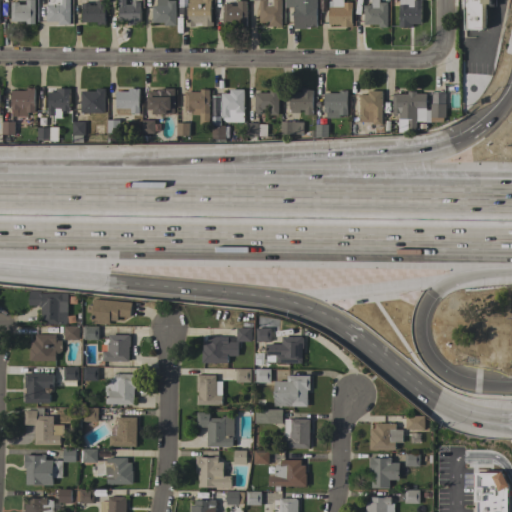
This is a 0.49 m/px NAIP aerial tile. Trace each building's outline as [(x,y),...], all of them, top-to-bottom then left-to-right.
[(35,0),(35,24),(26,24),(26,21),(11,21),(11,2),(19,2),(19,4),(26,4),(26,0),(18,1),(18,0),(35,0)] [(70,0),(70,24),(58,24),(58,21),(46,21),(46,5),(48,5),(48,0),(70,0)] [(82,22),(82,3),(89,3),(89,5),(96,5),(96,0),(105,0),(105,7),(105,25),(97,25),(97,22),(82,22)] [(140,6),(140,19),(141,24),(130,25),(127,25),(127,21),(119,21),(119,5),(118,5),(118,0),(126,0),(126,4),(132,4),(132,2),(140,2),(140,6)] [(176,0),(176,26),(164,26),(164,23),(152,23),(152,6),(157,5),(156,0),(176,0)] [(185,26),(185,23),(186,22),(186,20),(188,20),(187,3),(188,3),(188,0),(211,0),(211,8),(210,8),(211,22),(213,22),(213,26),(185,26)] [(281,0),(282,26),(268,26),(268,22),(259,22),(259,0),(281,0)] [(295,0),(317,0),(317,8),(316,8),(316,26),(306,27),(306,28),(293,29),(293,7),(295,7),(295,0)] [(352,27),(340,27),(340,24),(329,24),(329,1),(332,1),(332,0),(343,0),(343,2),(352,2),(352,27)] [(387,27),(379,27),(379,24),(364,24),(363,5),(371,5),(371,0),(379,0),(379,2),(387,2),(387,27)] [(399,0),(421,0),(421,9),(421,24),(413,24),(413,27),(399,27),(399,0)] [(464,0),(492,0),(492,4),(486,4),(487,28),(483,28),(483,30),(464,30),(464,0)] [(246,26),(237,26),(237,23),(222,23),(222,4),(231,4),(231,7),(237,7),(237,1),(246,1),(246,26)] [(26,90),(26,87),(34,87),(34,107),(34,112),(27,112),(27,116),(11,116),(12,109),(11,109),(11,106),(11,90),(26,90)] [(69,111),(61,111),(61,108),(54,108),(54,115),(47,115),(47,108),(48,108),(48,92),(56,92),(56,88),(69,88),(69,111)] [(104,113),(81,113),(81,91),(96,91),(96,88),(105,88),(104,113)] [(128,91),(128,88),(139,88),(139,107),(139,113),(130,113),(130,108),(116,108),(116,91),(128,91)] [(174,114),(153,114),(153,110),(148,110),(148,91),(157,91),(157,88),(174,88),(174,114)] [(185,111),(185,92),(200,92),(200,89),(209,89),(209,124),(199,124),(199,115),(192,115),(192,111),(185,111)] [(243,122),(225,122),(223,120),(223,118),(221,118),(221,93),(229,93),(229,89),(243,89),(243,122)] [(269,93),(269,90),(278,90),(278,115),(269,115),(269,109),(262,109),(262,112),(259,112),(259,114),(255,114),(255,112),(254,112),(254,92),(269,93)] [(313,115),(304,115),(304,110),(300,110),(300,113),(291,113),(291,110),(289,110),(289,95),(301,95),(301,90),(313,90),(313,115)] [(339,93),(339,90),(347,90),(347,108),(347,115),(339,115),(339,118),(326,118),(326,112),(323,112),(323,108),(324,108),(324,93),(339,93)] [(382,125),(373,125),(373,122),(359,122),(359,95),(368,95),(368,90),(382,91),(382,125)] [(407,94),(407,91),(416,91),(416,93),(426,93),(426,108),(425,108),(426,121),(417,121),(417,125),(416,125),(416,132),(407,132),(407,128),(398,128),(398,118),(399,118),(399,113),(393,113),(393,94),(407,94)] [(445,118),(430,117),(430,104),(446,104),(445,118)] [(119,120),(124,120),(124,133),(109,133),(109,143),(106,143),(106,132),(107,132),(107,120),(119,120)] [(154,133),(142,133),(142,120),(154,120),(154,133)] [(14,134),(2,134),(2,121),(14,121),(14,134)] [(72,121),(84,121),(84,135),(82,135),(82,142),(72,142),(72,135),(72,121)] [(303,122),(303,134),(280,134),(281,121),(303,122)] [(176,123),(189,123),(189,136),(176,135),(176,123)] [(258,123),(258,124),(267,124),(266,137),(258,136),(257,141),(247,140),(248,136),(245,136),(246,123),(258,123)] [(327,138),(310,137),(310,130),(315,131),(315,124),(328,124),(327,138)] [(225,141),(211,142),(211,126),(225,125),(225,141)] [(37,127),(48,127),(49,127),(58,127),(58,141),(48,141),(48,140),(37,140),(37,127)] [(41,324),(41,307),(39,307),(39,305),(29,305),(29,293),(62,293),(62,294),(68,295),(68,300),(67,315),(66,322),(59,322),(59,324),(41,324)] [(132,302),(130,318),(118,316),(117,321),(109,320),(109,325),(91,323),(94,299),(132,302)] [(79,326),(79,339),(64,339),(64,326),(79,326)] [(83,339),(84,326),(99,327),(98,340),(83,339)] [(201,363),(201,350),(203,350),(203,341),(207,341),(207,336),(228,336),(228,337),(236,337),(236,327),(251,328),(251,341),(238,341),(238,356),(227,356),(227,363),(201,363)] [(271,328),(271,342),(256,342),(256,328),(271,328)] [(30,361),(30,348),(30,339),(35,339),(35,334),(56,334),(56,340),(62,340),(62,351),(59,353),(55,353),(55,361),(30,361)] [(102,361),(102,351),(101,351),(101,344),(108,344),(109,335),(129,335),(129,336),(130,336),(130,346),(129,346),(129,361),(102,361)] [(267,363),(267,355),(266,355),(266,344),(281,344),(281,336),(302,336),(302,338),(303,338),(303,348),(302,348),(302,363),(267,363)] [(78,367),(78,380),(63,380),(63,367),(78,367)] [(83,380),(83,367),(98,367),(98,381),(83,380)] [(235,382),(236,368),(250,369),(250,382),(235,382)] [(255,382),(255,368),(270,369),(270,382),(255,382)] [(53,373),(53,388),(44,388),(44,393),(49,393),(49,403),(24,403),(24,393),(26,393),(26,388),(25,388),(25,373),(53,373)] [(137,374),(137,388),(134,388),(134,405),(106,404),(106,390),(107,391),(107,382),(114,382),(114,374),(137,374)] [(196,405),(196,395),(198,395),(198,390),(197,390),(197,375),(215,375),(215,381),(222,381),(222,405),(196,405)] [(274,406),(274,381),(287,381),(287,375),(310,376),(310,390),(307,390),(307,406),(274,406)] [(34,445),(35,425),(24,425),(24,410),(36,410),(36,407),(43,407),(43,416),(53,416),(53,425),(64,425),(64,437),(60,437),(60,445),(34,445)] [(98,408),(98,416),(102,416),(102,420),(98,420),(98,422),(91,422),(91,427),(85,426),(85,422),(82,422),(82,407),(98,408)] [(254,423),(255,409),(282,409),(282,423),(254,423)] [(207,446),(207,427),(196,427),(196,412),(209,412),(209,418),(222,418),(222,416),(233,416),(233,437),(232,437),(232,447),(207,446)] [(406,415),(424,416),(424,429),(406,429),(406,415)] [(137,446),(109,446),(109,435),(116,436),(116,428),(118,428),(118,417),(137,417),(137,446)] [(309,448),(282,448),(282,437),(284,437),(284,419),(310,419),(309,448)] [(369,450),(369,437),(370,437),(371,428),(375,428),(375,423),(395,423),(395,429),(402,429),(402,442),(395,442),(395,450),(369,450)] [(63,462),(63,448),(76,448),(75,462),(63,462)] [(106,484),(106,475),(97,475),(97,462),(82,462),(82,449),(97,449),(97,460),(107,460),(107,458),(127,458),(127,463),(131,463),(132,472),(133,472),(133,484),(106,484)] [(246,450),(246,452),(249,452),(249,457),(246,457),(246,464),(233,464),(233,450),(246,450)] [(253,464),(254,450),(268,450),(268,464),(253,464)] [(405,466),(405,452),(420,453),(420,466),(405,466)] [(26,468),(23,468),(23,454),(29,454),(29,455),(41,455),(41,454),(45,454),(45,460),(62,460),(62,478),(53,477),(53,485),(26,485),(26,468)] [(198,487),(198,470),(196,470),(196,456),(201,456),(201,457),(213,457),(213,456),(218,456),(218,462),(223,462),(223,476),(231,476),(231,487),(198,487)] [(371,471),(369,471),(369,457),(374,457),(374,458),(387,458),(387,457),(391,457),(391,463),(399,463),(399,480),(389,480),(389,488),(371,488),(371,471)] [(268,486),(268,476),(275,476),(275,465),(280,465),(280,459),(301,460),(301,465),(305,465),(305,474),(306,474),(306,486),(268,486)] [(509,485),(509,506),(508,511),(474,511),(474,489),(474,473),(479,471),(487,472),(494,472),(503,473),(509,485)] [(71,489),(71,503),(58,503),(59,489),(71,489)] [(93,489),(93,503),(79,503),(79,501),(76,501),(77,491),(79,491),(79,489),(93,489)] [(404,503),(404,490),(419,490),(419,503),(404,503)] [(238,504),(226,504),(226,491),(239,491),(238,504)] [(261,491),(261,505),(246,505),(246,491),(261,491)] [(390,496),(390,503),(394,503),(394,511),(364,511),(364,510),(365,510),(365,502),(370,502),(370,496),(390,496)] [(126,511),(100,511),(101,501),(108,501),(108,497),(125,497),(125,498),(126,498),(126,511)] [(53,511),(21,511),(22,511),(22,504),(27,504),(27,498),(47,498),(47,499),(53,501),(53,511)] [(297,511),(272,511),(272,500),(279,500),(279,498),(296,498),(296,499),(297,499),(297,511)] [(215,500),(215,508),(212,508),(212,511),(190,511),(190,505),(195,505),(195,500),(215,500)]
